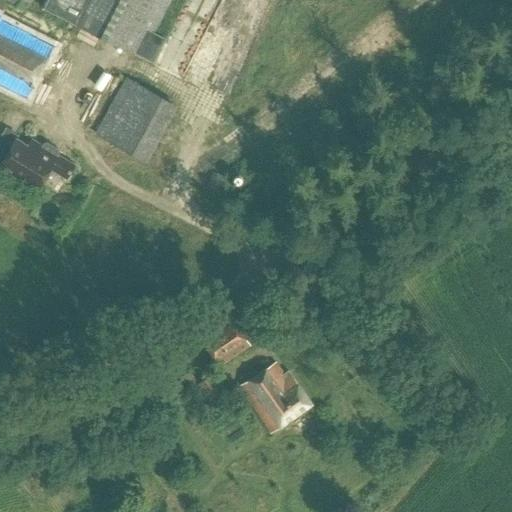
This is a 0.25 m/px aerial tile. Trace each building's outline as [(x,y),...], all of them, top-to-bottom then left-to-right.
[(141,57),(169,0),(77,0),(68,20),(141,57)] [(229,35),(239,39),(250,11),(240,7),(229,35)] [(252,12),(228,87),(248,93),(267,30),(263,29),(267,17),(252,12)] [(0,83),(29,98),(54,48),(0,20),(0,83)] [(153,41),(150,63),(168,65),(172,44),(153,41)] [(147,162),(178,104),(127,77),(96,134),(147,162)] [(99,101),(108,105),(117,88),(108,83),(99,101)] [(39,151),(16,138),(0,164),(0,165),(38,189),(51,168),(67,178),(75,165),(42,145),(39,151)] [(219,366),(249,346),(229,316),(199,337),(219,366)] [(285,374),(277,362),(240,387),(270,432),(312,404),(296,381),(289,371),(285,374)] [(196,385),(188,373),(181,377),(200,405),(209,398),(213,403),(226,394),(212,374),(196,385)]
